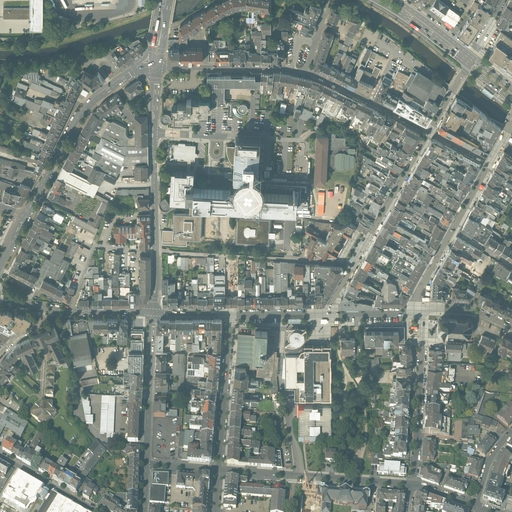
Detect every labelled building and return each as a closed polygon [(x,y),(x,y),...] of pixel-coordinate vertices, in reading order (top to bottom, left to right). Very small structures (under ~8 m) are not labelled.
[(42,0),(29,0),(30,9),(3,8),(3,19),(29,19),(29,20),(30,20),(30,29),(42,29),(42,0)] [(223,0),(222,1),(222,2),(221,3),(220,2),(218,3),(217,3),(213,6),(219,15),(219,16),(226,12),(226,13),(234,9),(235,8),(238,8),(239,8),(246,7),(246,0),(223,0)] [(270,0),(246,0),(246,7),(255,9),(257,9),(266,11),(270,11),(270,0)] [(443,3),(439,0),(435,0),(430,8),(441,17),(448,7),(443,3)] [(490,2),(486,0),(481,0),(481,2),(483,3),(482,5),(490,10),(492,11),(494,7),(495,5),(490,2)] [(482,5),(474,2),(469,8),(474,11),(469,18),(479,25),(490,10),(482,5)] [(318,8),(309,5),(308,9),(305,8),(303,14),(315,17),(318,8)] [(511,8),(506,5),(501,13),(509,18),(511,14),(511,8)] [(191,19),(186,21),(187,21),(183,24),(181,25),(182,28),(180,29),(179,27),(179,40),(187,36),(198,29),(198,28),(205,24),(205,23),(210,20),(211,20),(219,15),(213,6),(207,9),(207,10),(206,11),(205,10),(192,18),(193,19),(191,19)] [(255,9),(246,7),(246,29),(251,29),(252,23),(255,23),(255,31),(259,31),(259,27),(257,27),(257,20),(255,18),(255,11),(255,9)] [(460,15),(448,7),(441,17),(453,25),(460,15)] [(264,20),(259,20),(257,18),(257,11),(257,9),(255,9),(255,11),(255,18),(257,20),(257,27),(259,27),(259,31),(261,31),(261,24),(264,24),(264,20)] [(266,11),(257,9),(257,11),(257,18),(259,20),(264,20),(264,24),(266,24),(266,11)] [(298,12),(293,10),(290,18),(294,19),(296,20),(297,17),(298,12)] [(348,16),(332,10),(327,20),(337,23),(339,17),(345,19),(345,20),(346,21),(348,16)] [(303,14),(298,12),(297,17),(306,19),(305,23),(313,26),(315,17),(303,14)] [(509,18),(501,13),(501,14),(502,14),(497,22),(496,22),(496,23),(499,24),(503,27),(508,29),(509,26),(511,21),(511,20),(509,18)] [(361,21),(348,16),(346,21),(352,23),(346,36),(347,36),(343,44),(339,42),(338,50),(346,52),(361,21)] [(479,25),(469,18),(459,33),(469,40),(479,25)] [(296,20),(294,19),(292,24),(300,27),(300,30),(311,33),(313,26),(305,23),(296,20)] [(270,52),(265,52),(265,33),(270,33),(270,30),(270,25),(270,24),(269,24),(266,24),(264,24),(261,24),(261,31),(261,64),(270,64),(270,52)] [(255,31),(252,31),(252,37),(255,37),(255,44),(257,44),(257,51),(256,51),(256,53),(251,53),(251,63),(261,64),(261,31),(259,31),(255,31)] [(330,33),(324,31),(319,44),(328,47),(329,44),(330,44),(332,38),(331,37),(332,34),(330,33)] [(511,50),(511,39),(504,34),(500,32),(495,42),(497,43),(489,54),(502,64),(511,50)] [(139,39),(127,44),(130,48),(132,48),(132,49),(129,51),(135,58),(142,53),(143,51),(141,42),(139,39)] [(179,40),(168,40),(168,61),(179,62),(179,50),(179,46),(179,40)] [(219,40),(209,40),(209,52),(214,52),(214,50),(219,50),(219,40)] [(245,43),(240,43),(240,46),(237,46),(237,48),(237,63),(245,63),(245,43)] [(274,43),(273,44),(272,44),(271,43),(270,44),(270,52),(270,64),(276,64),(281,64),(281,61),(283,61),(283,57),(283,53),(284,53),(284,49),(284,46),(282,46),(282,45),(279,45),(279,44),(274,44),(274,43)] [(327,50),(328,47),(319,44),(313,62),(317,63),(316,65),(315,65),(313,69),(319,72),(326,75),(330,67),(327,66),(327,65),(323,63),(327,50)] [(234,46),(229,46),(229,52),(229,63),(237,63),(237,48),(234,48),(234,46)] [(186,48),(183,48),(183,50),(179,50),(179,62),(202,63),(202,49),(186,48)] [(364,48),(358,61),(361,63),(367,49),(364,48)] [(135,58),(129,51),(127,53),(126,51),(127,51),(125,49),(123,50),(131,62),(133,60),(132,60),(135,59),(135,58)] [(361,63),(354,76),(351,75),(351,76),(349,78),(346,85),(353,88),(362,69),(368,57),(371,51),(367,49),(361,63)] [(131,62),(123,50),(120,52),(122,54),(123,55),(121,57),(127,64),(129,63),(131,62)] [(229,52),(219,52),(219,50),(214,50),(214,52),(214,55),(215,56),(215,63),(229,63),(229,52)] [(511,50),(502,64),(511,71),(511,50)] [(377,54),(371,51),(368,57),(374,60),(377,54)] [(340,71),(337,70),(333,78),(339,81),(349,62),(351,57),(345,54),(340,65),(342,66),(341,69),(341,70),(340,71)] [(121,57),(118,59),(115,55),(113,56),(122,68),(125,65),(127,64),(121,57)] [(330,67),(326,75),(333,78),(337,70),(337,69),(334,68),(340,57),(336,55),(330,67)] [(349,62),(339,81),(346,85),(349,78),(351,76),(346,73),(347,72),(348,73),(349,73),(353,64),(349,62)] [(400,65),(394,62),(390,71),(394,73),(396,74),(398,71),(400,65)] [(371,73),(362,69),(353,88),(368,95),(381,69),(375,67),(371,73)] [(55,68),(48,69),(48,72),(48,78),(58,76),(55,68)] [(441,86),(413,69),(409,76),(401,89),(410,94),(416,98),(418,95),(425,99),(426,100),(425,103),(435,109),(438,104),(436,103),(443,92),(443,91),(443,90),(442,89),(440,87),(441,86)] [(87,73),(83,70),(77,79),(84,83),(88,86),(94,77),(87,73)] [(38,71),(25,73),(23,78),(40,85),(42,80),(39,79),(38,71)] [(393,81),(383,102),(393,107),(399,96),(397,95),(401,89),(409,76),(398,71),(396,74),(392,81),(393,81)] [(97,72),(96,74),(88,86),(88,87),(91,89),(93,89),(104,81),(98,74),(97,72)] [(242,75),(231,75),(231,77),(222,76),(218,76),(218,73),(207,73),(207,85),(208,86),(208,91),(206,91),(206,99),(207,99),(209,101),(207,102),(207,106),(209,106),(209,108),(217,108),(217,105),(226,105),(226,103),(226,102),(225,101),(224,101),(224,86),(242,86),(242,88),(254,90),(257,90),(260,90),(261,74),(251,74),(251,75),(251,77),(242,77),(242,75)] [(280,74),(273,74),(272,83),(275,83),(273,92),(273,95),(272,94),(272,100),(276,100),(276,98),(280,74)] [(280,74),(276,98),(282,99),(282,98),(283,94),(280,94),(282,84),(285,84),(287,75),(280,74)] [(77,79),(76,78),(73,75),(68,83),(73,85),(80,89),(84,83),(77,79)] [(292,76),(287,75),(285,84),(283,94),(282,98),(287,99),(288,93),(292,76)] [(298,77),(292,76),(288,93),(292,94),(294,86),(296,86),(298,77)] [(305,79),(298,77),(296,86),(299,87),(296,95),(297,95),(296,99),(297,100),(295,105),(296,105),(305,79)] [(382,81),(373,98),(383,102),(393,81),(392,81),(391,80),(384,77),(382,81)] [(296,105),(295,109),(298,110),(303,97),(304,97),(305,97),(307,89),(310,81),(305,79),(296,105)] [(138,80),(124,89),(130,97),(142,89),(140,84),(141,84),(141,83),(141,82),(141,81),(140,80),(139,80),(138,80)] [(316,82),(310,81),(307,89),(305,97),(306,98),(304,106),(306,107),(316,82)] [(40,85),(32,82),(30,87),(50,96),(50,94),(56,97),(58,93),(46,88),(43,87),(40,85)] [(316,82),(306,107),(310,108),(314,96),(319,83),(316,82)] [(48,84),(47,83),(46,88),(58,93),(64,95),(64,94),(61,90),(61,89),(48,84)] [(324,85),(319,83),(314,96),(318,97),(320,92),(324,85)] [(72,86),(68,94),(66,97),(68,98),(74,100),(80,89),(73,85),(72,86)] [(324,85),(320,92),(315,104),(319,106),(324,94),(329,96),(332,89),(324,85)] [(338,92),(332,89),(329,96),(328,97),(331,98),(326,109),(328,110),(331,105),(332,105),(338,92)] [(401,89),(397,95),(399,96),(406,100),(410,94),(401,89)] [(345,95),(338,92),(332,105),(331,105),(328,110),(332,112),(338,102),(341,103),(345,95)] [(117,94),(107,101),(106,100),(99,105),(100,106),(98,107),(96,111),(93,112),(105,119),(107,116),(117,108),(118,110),(124,106),(122,104),(124,103),(120,98),(121,98),(117,94)] [(296,95),(294,94),(289,114),(293,116),(295,109),(296,105),(295,105),(297,100),(296,99),(297,95),(296,95)] [(416,98),(410,94),(406,100),(431,115),(434,110),(435,109),(425,103),(416,98)] [(341,103),(336,113),(343,117),(352,99),(345,95),(341,103)] [(406,100),(399,96),(393,107),(400,110),(399,111),(423,123),(425,119),(428,121),(431,115),(406,100)] [(65,100),(63,99),(63,101),(62,100),(60,103),(56,101),(54,104),(43,100),(41,105),(48,108),(55,110),(57,106),(64,109),(69,111),(74,100),(68,98),(68,99),(66,98),(65,100)] [(462,101),(459,100),(456,98),(451,106),(460,112),(465,104),(462,102),(462,101)] [(186,104),(177,104),(177,106),(173,106),(173,110),(174,110),(174,120),(182,120),(182,118),(187,118),(191,118),(191,115),(199,116),(199,113),(207,113),(207,106),(207,102),(209,101),(207,99),(206,99),(199,99),(199,100),(191,100),(191,99),(187,99),(186,104)] [(343,117),(341,121),(346,124),(351,115),(357,102),(352,99),(343,117)] [(357,102),(351,115),(353,116),(355,117),(362,104),(357,102)] [(353,121),(351,125),(355,127),(358,120),(366,106),(362,104),(355,117),(353,121)] [(471,108),(465,104),(460,112),(475,121),(480,111),(473,106),(471,108)] [(236,112),(235,109),(235,105),(226,105),(217,105),(217,108),(226,108),(232,108),(233,112),(235,116),(238,118),(242,119),(242,120),(242,123),(242,124),(242,125),(242,136),(241,136),(245,136),(245,125),(246,125),(246,124),(246,123),(245,123),(245,116),(242,116),(239,115),(237,114),(236,112)] [(246,106),(244,105),(243,105),(241,105),(239,106),(238,108),(238,109),(238,111),(239,112),(241,113),(243,114),(244,113),(246,112),(247,111),(247,109),(247,108),(246,106)] [(64,109),(57,106),(55,110),(56,113),(54,116),(55,116),(54,119),(63,122),(69,111),(64,109)] [(366,106),(358,120),(362,122),(369,108),(366,106)] [(460,112),(451,106),(443,120),(463,131),(467,134),(470,129),(475,121),(460,112)] [(362,122),(360,127),(363,128),(373,110),(369,108),(362,122)] [(373,110),(363,128),(369,131),(379,113),(373,110)] [(501,128),(480,111),(475,121),(470,129),(475,132),(478,134),(477,135),(477,136),(476,138),(481,141),(482,141),(483,141),(484,139),(492,144),(501,128)] [(147,116),(134,117),(134,121),(134,133),(134,135),(133,136),(132,137),(130,138),(129,137),(127,137),(126,135),(126,134),(126,128),(113,121),(110,122),(105,119),(93,112),(80,132),(89,137),(92,132),(98,135),(102,137),(120,146),(127,146),(129,145),(148,145),(147,121),(147,116)] [(321,113),(316,123),(320,125),(325,115),(321,113)] [(369,131),(368,132),(372,134),(372,132),(375,134),(378,128),(385,115),(379,113),(369,131)] [(171,119),(170,117),(170,116),(169,116),(169,115),(168,115),(167,114),(166,114),(164,114),(162,115),(161,117),(161,119),(161,121),(162,123),(164,124),(166,124),(168,124),(169,123),(170,121),(171,119)] [(385,115),(378,128),(381,129),(379,132),(382,134),(384,130),(385,131),(391,119),(385,115)] [(54,119),(47,135),(48,135),(47,135),(56,138),(63,122),(54,119)] [(420,133),(394,120),(382,141),(384,143),(386,139),(387,138),(392,130),(394,127),(396,129),(404,133),(403,136),(416,142),(420,135),(420,133)] [(463,131),(443,120),(440,124),(454,132),(461,135),(463,131)] [(454,132),(440,124),(437,130),(451,137),(454,132)] [(47,135),(35,130),(33,134),(38,136),(38,135),(45,138),(47,138),(45,141),(46,141),(53,144),(56,138),(47,135),(48,135),(47,135)] [(395,131),(392,130),(387,138),(399,145),(401,147),(403,144),(403,143),(403,141),(404,141),(405,140),(400,137),(401,135),(395,131)] [(89,137),(80,132),(75,142),(84,146),(89,137)] [(98,135),(92,132),(89,137),(95,140),(98,135)] [(461,135),(454,132),(451,137),(461,142),(463,137),(461,135)] [(345,138),(335,137),(335,133),(328,133),(328,136),(316,136),(314,183),(325,184),(326,164),(330,165),(334,168),(335,168),(337,167),(343,168),(344,167),(348,167),(349,166),(353,166),(354,165),(355,160),(356,160),(357,159),(357,156),(356,155),(357,148),(355,146),(345,145),(345,138)] [(467,134),(465,138),(473,142),(488,151),(490,147),(483,142),(481,141),(476,138),(467,134)] [(403,136),(401,135),(400,137),(405,140),(404,141),(403,141),(403,143),(403,144),(401,147),(410,152),(416,142),(403,136)] [(241,136),(236,136),(236,137),(235,142),(235,146),(234,146),(235,146),(226,145),(226,148),(226,150),(226,153),(226,155),(227,157),(228,159),(229,162),(232,165),(233,164),(234,165),(234,173),(233,173),(232,173),(231,173),(230,174),(230,175),(231,176),(232,176),(233,176),(233,178),(234,178),(233,186),(229,185),(229,190),(193,188),(192,188),(193,187),(194,170),(190,170),(187,169),(187,172),(171,171),(170,202),(186,203),(186,195),(193,196),(193,203),(244,206),(244,218),(237,218),(236,242),(268,244),(269,219),(253,218),(253,217),(254,216),(254,211),(253,209),(247,209),(247,206),(288,208),(295,209),(296,205),(297,182),(258,180),(260,142),(260,138),(260,137),(245,136),(241,136)] [(120,146),(102,137),(95,150),(94,151),(121,165),(127,150),(127,146),(120,146)] [(465,138),(463,137),(461,142),(470,147),(473,142),(465,138)] [(436,140),(434,139),(432,138),(431,139),(428,143),(429,144),(429,145),(440,151),(443,145),(442,144),(442,143),(437,140),(436,140)] [(42,143),(31,139),(30,142),(33,143),(51,150),(53,144),(46,141),(44,144),(43,144),(42,143)] [(84,146),(75,142),(73,147),(92,156),(94,151),(92,150),(90,149),(89,152),(84,149),(84,150),(82,149),(84,146)] [(488,151),(473,142),(470,147),(486,155),(488,151)] [(51,150),(33,143),(31,148),(39,150),(40,148),(42,149),(41,152),(48,155),(51,150)] [(174,144),(169,143),(169,157),(170,159),(187,160),(187,169),(190,170),(190,160),(194,161),(195,157),(196,156),(197,155),(197,153),(195,152),(195,146),(185,145),(185,143),(178,143),(178,144),(174,144)] [(390,146),(384,143),(382,147),(389,151),(405,160),(408,156),(390,146)] [(401,147),(399,145),(398,148),(396,147),(397,146),(391,143),(390,146),(408,156),(410,152),(401,147)] [(148,145),(129,145),(122,165),(135,165),(148,164),(148,145)] [(440,151),(429,145),(425,151),(433,156),(436,152),(438,153),(437,154),(441,156),(443,157),(444,155),(442,154),(443,152),(440,151)] [(449,148),(443,145),(440,151),(443,152),(446,154),(449,148)] [(382,147),(379,146),(376,150),(386,156),(387,154),(389,151),(382,147)] [(73,147),(68,156),(76,161),(80,154),(86,157),(84,160),(89,162),(92,156),(73,147)] [(456,152),(449,148),(446,154),(453,158),(456,152)] [(376,150),(373,149),(371,153),(381,159),(383,156),(393,162),(394,160),(386,156),(376,150)] [(22,154),(13,151),(12,156),(21,159),(21,161),(26,163),(27,160),(24,159),(25,155),(22,154)] [(121,165),(94,151),(92,156),(119,170),(121,165)] [(405,160),(389,151),(387,154),(395,159),(394,160),(402,165),(405,160)] [(433,156),(425,151),(422,157),(437,165),(446,170),(449,165),(433,156)] [(41,152),(40,152),(39,155),(32,153),(31,156),(46,161),(48,155),(41,152)] [(463,156),(456,152),(453,158),(459,162),(463,156)] [(511,157),(505,153),(502,153),(501,156),(511,161),(511,162),(511,157)] [(31,156),(25,155),(24,159),(27,160),(38,163),(34,172),(40,174),(46,161),(31,156)] [(76,161),(68,156),(63,166),(88,179),(90,175),(84,172),(77,168),(74,166),(76,161)] [(119,170),(92,156),(89,162),(84,160),(84,161),(85,162),(115,177),(119,170)] [(393,162),(383,156),(381,159),(387,162),(393,166),(400,170),(402,165),(394,160),(393,162)] [(480,165),(463,156),(459,162),(460,162),(477,171),(480,165)] [(511,161),(501,156),(499,160),(508,166),(511,168),(511,164),(511,165),(509,164),(511,161)] [(437,165),(422,157),(418,163),(426,167),(427,166),(432,169),(433,167),(435,168),(437,165)] [(25,166),(0,159),(0,163),(11,167),(20,169),(24,170),(25,166)] [(508,166),(499,160),(496,164),(511,173),(511,170),(507,168),(508,166)] [(115,177),(85,162),(84,165),(87,166),(84,172),(90,175),(88,179),(99,185),(103,176),(115,182),(117,178),(115,177)] [(393,166),(387,162),(384,167),(390,171),(393,166)] [(477,171),(460,162),(459,165),(467,169),(466,172),(474,176),(477,171)] [(148,164),(135,165),(136,178),(148,178),(148,164)] [(466,172),(450,164),(449,165),(446,170),(451,173),(470,183),(474,176),(466,172)] [(511,176),(511,173),(496,164),(494,169),(511,179),(511,176)] [(88,179),(63,166),(57,178),(71,185),(79,189),(93,196),(99,185),(88,179)] [(389,172),(379,166),(377,169),(375,168),(380,171),(387,175),(389,172)] [(400,170),(393,166),(390,171),(397,175),(400,170)] [(424,171),(416,166),(413,172),(420,177),(424,171)] [(20,169),(11,167),(9,176),(13,177),(15,172),(18,173),(20,169)] [(511,179),(494,169),(491,173),(511,184),(511,182),(511,179)] [(378,173),(373,171),(372,173),(377,176),(378,174),(385,178),(384,180),(392,184),(394,179),(387,175),(380,171),(378,173)] [(390,171),(389,172),(387,175),(394,179),(397,175),(390,171)] [(420,177),(413,172),(410,177),(419,182),(420,180),(422,181),(422,182),(429,186),(430,184),(429,184),(430,182),(420,177)] [(470,183),(451,173),(449,176),(448,175),(447,177),(455,181),(456,179),(459,181),(457,184),(458,185),(467,190),(470,183)] [(511,184),(491,173),(489,177),(499,183),(500,182),(501,182),(501,183),(509,188),(511,184)] [(381,184),(380,186),(379,186),(379,185),(377,184),(377,183),(367,177),(365,181),(368,182),(387,192),(389,188),(381,184)] [(384,180),(380,177),(378,180),(380,181),(382,181),(383,181),(381,184),(389,188),(392,184),(384,180)] [(419,182),(410,177),(407,182),(422,191),(424,188),(421,186),(420,186),(420,187),(417,185),(419,182)] [(499,183),(489,177),(487,182),(501,190),(503,188),(498,185),(499,183)] [(71,185),(57,178),(51,190),(60,194),(64,184),(66,187),(69,189),(71,185)] [(13,184),(1,180),(1,182),(0,181),(0,188),(5,189),(10,191),(13,184)] [(309,182),(297,182),(296,205),(308,206),(308,204),(309,182)] [(358,184),(356,182),(354,188),(364,193),(365,191),(357,187),(359,184),(358,184)] [(387,192),(368,182),(365,188),(366,188),(384,198),(387,192)] [(422,191),(407,182),(405,185),(404,186),(404,187),(404,188),(403,188),(403,189),(401,193),(409,197),(414,200),(416,197),(423,202),(428,194),(422,191)] [(501,190),(487,182),(485,186),(498,194),(504,198),(507,194),(501,190)] [(467,190),(458,185),(456,189),(453,187),(454,187),(447,183),(446,186),(455,191),(463,195),(467,190)] [(20,186),(14,185),(14,184),(13,184),(10,191),(26,195),(30,188),(21,184),(20,186)] [(79,189),(71,185),(69,189),(65,197),(71,200),(73,201),(79,189)] [(463,195),(455,191),(454,192),(442,186),(441,187),(440,187),(440,188),(453,195),(461,200),(463,195)] [(498,194),(485,186),(482,190),(499,202),(500,199),(496,196),(497,195),(498,196),(498,194)] [(428,187),(427,189),(424,188),(422,191),(428,194),(432,196),(434,191),(428,187)] [(511,190),(508,189),(506,187),(505,189),(503,188),(501,190),(507,194),(510,196),(511,192),(511,190)] [(364,193),(354,188),(353,193),(371,203),(371,201),(365,198),(367,195),(364,193)] [(384,198),(366,188),(365,191),(364,193),(367,195),(381,203),(384,198)] [(10,191),(5,189),(2,200),(17,203),(20,205),(20,204),(21,205),(21,204),(26,195),(10,191)] [(60,194),(51,190),(48,196),(68,207),(71,200),(65,197),(60,194)] [(461,200),(453,195),(451,198),(444,194),(444,193),(441,191),(440,192),(437,190),(437,192),(438,192),(437,193),(443,196),(458,205),(461,200)] [(499,202),(482,190),(478,197),(495,209),(498,211),(502,214),(506,207),(504,205),(499,202)] [(371,203),(353,193),(352,198),(368,207),(371,203)] [(409,197),(401,193),(397,199),(411,206),(413,203),(409,201),(409,202),(407,201),(409,197)] [(423,202),(422,204),(426,206),(432,196),(428,194),(423,202)] [(189,215),(175,214),(174,214),(173,231),(162,230),(162,245),(187,247),(187,240),(200,241),(201,216),(192,215),(193,203),(193,196),(186,195),(186,203),(190,203),(189,215)] [(381,203),(367,195),(365,198),(371,201),(371,203),(379,207),(381,203)] [(458,205),(443,196),(442,198),(441,197),(440,199),(448,203),(447,206),(455,210),(458,205)] [(495,209),(478,197),(475,204),(482,208),(484,205),(494,212),(495,209)] [(143,198),(137,198),(137,203),(138,203),(138,208),(149,208),(149,198),(143,198)] [(165,198),(164,198),(162,199),(161,200),(160,202),(159,204),(159,206),(160,207),(161,209),(163,210),(164,211),(166,210),(167,210),(168,210),(168,209),(169,208),(169,207),(169,205),(168,203),(168,202),(167,200),(166,199),(165,198)] [(368,207),(352,198),(351,205),(365,213),(368,207)] [(411,206),(397,199),(395,204),(402,208),(404,205),(406,207),(410,209),(410,208),(411,209),(412,207),(411,206)] [(59,208),(45,201),(44,204),(54,209),(55,208),(56,208),(55,209),(58,210),(59,208)] [(102,201),(96,213),(97,214),(102,216),(107,204),(102,201)] [(371,203),(368,207),(376,212),(379,207),(371,203)] [(314,205),(308,204),(308,206),(296,205),(295,209),(299,209),(299,216),(314,216),(314,205)] [(402,208),(395,204),(391,211),(400,216),(402,211),(403,212),(404,213),(410,217),(412,213),(402,208)] [(482,208),(475,204),(473,208),(492,220),(494,216),(487,212),(482,208)] [(51,209),(43,205),(40,211),(53,217),(56,219),(61,221),(64,216),(54,212),(53,214),(50,212),(51,209)] [(351,205),(349,214),(369,224),(373,217),(365,213),(351,205)] [(447,205),(442,214),(451,219),(455,210),(447,206),(447,205)] [(435,210),(429,206),(427,210),(433,213),(441,217),(439,219),(448,224),(451,219),(442,214),(440,212),(435,210)] [(376,212),(368,207),(365,213),(373,217),(376,212)] [(492,220),(473,208),(469,215),(488,227),(493,220),(492,220)] [(53,217),(40,211),(37,216),(46,220),(47,217),(49,217),(49,219),(52,220),(53,217)] [(400,216),(391,211),(384,223),(393,228),(394,226),(402,231),(404,227),(397,223),(400,216)] [(97,214),(92,225),(96,227),(102,216),(97,214)] [(147,215),(139,215),(137,215),(137,218),(138,224),(136,224),(136,226),(114,227),(114,242),(126,241),(126,237),(140,237),(140,240),(150,240),(150,235),(150,233),(149,218),(150,218),(150,214),(147,215)] [(369,224),(349,214),(348,221),(356,225),(365,230),(369,224)] [(488,227),(469,215),(461,229),(484,243),(491,232),(492,230),(488,227)] [(46,220),(37,216),(34,221),(47,228),(52,230),(53,226),(45,222),(46,220)] [(92,225),(75,216),(72,223),(96,235),(98,228),(96,227),(92,225)] [(416,225),(424,229),(430,233),(435,223),(429,219),(424,217),(422,219),(420,218),(416,225)] [(448,224),(439,219),(438,221),(429,217),(429,218),(430,218),(429,219),(435,223),(436,224),(445,229),(448,224)] [(47,228),(34,221),(31,227),(51,237),(53,232),(47,229),(47,228)] [(349,235),(353,228),(355,227),(356,225),(348,221),(341,224),(317,222),(313,228),(308,226),(307,228),(306,228),(306,229),(305,231),(307,232),(307,233),(308,233),(310,234),(309,237),(305,245),(310,247),(307,253),(312,256),(315,251),(317,252),(316,253),(317,255),(320,255),(320,254),(328,258),(333,258),(334,257),(335,258),(337,257),(338,254),(349,235)] [(393,228),(384,223),(379,231),(388,236),(390,231),(391,231),(392,232),(402,238),(399,242),(404,246),(407,241),(409,238),(408,237),(393,228)] [(436,224),(431,233),(440,238),(445,229),(436,224)] [(51,237),(31,227),(29,232),(37,236),(39,233),(40,234),(40,235),(49,239),(51,237)] [(430,233),(424,229),(422,232),(429,236),(430,235),(431,236),(428,242),(436,246),(440,238),(431,233),(430,233)] [(500,235),(492,230),(491,232),(497,236),(496,238),(497,238),(500,235)] [(388,236),(379,231),(376,236),(388,243),(390,244),(391,241),(388,239),(387,239),(386,239),(388,236)] [(37,236),(29,232),(26,238),(34,242),(36,238),(38,239),(37,240),(43,243),(41,245),(50,250),(53,244),(37,236)] [(428,242),(425,240),(425,242),(416,237),(417,235),(411,232),(408,237),(409,238),(433,251),(436,246),(428,242)] [(491,232),(484,243),(493,249),(499,240),(499,239),(497,238),(496,238),(497,236),(491,232)] [(388,243),(376,236),(373,241),(381,245),(383,242),(384,243),(385,244),(387,245),(388,243)] [(474,247),(457,237),(453,243),(461,247),(471,253),(474,247)] [(34,242),(26,238),(24,242),(38,249),(39,247),(40,246),(36,244),(35,245),(33,244),(34,242)] [(433,251),(409,238),(407,241),(423,249),(423,248),(424,248),(422,251),(413,247),(412,250),(418,253),(428,259),(433,251)] [(150,240),(140,240),(140,243),(138,243),(138,245),(139,245),(139,249),(150,248),(150,240)] [(499,240),(493,249),(498,253),(504,244),(502,242),(499,240)] [(66,251),(56,246),(54,251),(52,256),(50,259),(52,261),(53,258),(67,266),(78,244),(72,241),(66,251)] [(373,241),(368,250),(385,260),(386,257),(380,253),(379,254),(378,253),(382,246),(381,245),(373,241)] [(38,249),(24,242),(22,245),(30,250),(31,248),(33,249),(37,251),(38,249)] [(461,247),(453,243),(451,248),(462,254),(463,251),(459,250),(461,247)] [(504,244),(498,253),(505,257),(511,248),(506,245),(504,244)] [(30,250),(22,245),(18,252),(31,258),(31,259),(36,261),(38,257),(37,257),(32,254),(32,255),(28,253),(29,251),(30,250)] [(396,247),(395,247),(392,251),(393,252),(388,262),(393,265),(395,262),(398,256),(401,251),(401,250),(396,247)] [(482,252),(474,247),(471,253),(470,254),(472,255),(478,258),(479,258),(482,252)] [(462,254),(451,248),(448,252),(457,258),(458,256),(459,256),(460,256),(461,255),(462,256),(461,257),(465,259),(465,260),(471,264),(473,260),(470,258),(468,257),(463,254),(462,254)] [(385,260),(368,250),(365,256),(374,261),(375,258),(380,261),(379,261),(384,264),(385,263),(387,263),(388,262),(385,260)] [(18,252),(16,257),(20,259),(22,260),(24,261),(25,259),(30,261),(31,259),(31,258),(18,252)] [(428,259),(418,253),(416,256),(408,252),(407,254),(408,254),(426,264),(428,259)] [(457,258),(448,252),(445,257),(455,262),(457,258)] [(487,256),(482,252),(479,258),(484,261),(487,256)] [(426,264),(408,254),(406,258),(414,262),(416,263),(415,266),(422,270),(426,264)] [(374,261),(365,256),(361,263),(369,268),(374,261)] [(422,270),(415,266),(413,269),(403,264),(405,260),(398,256),(395,262),(419,275),(422,270)] [(20,259),(16,257),(8,271),(16,275),(19,269),(16,268),(20,259)] [(50,259),(46,257),(37,274),(33,284),(39,287),(43,279),(57,286),(60,281),(67,266),(53,258),(52,261),(50,259)] [(147,257),(145,257),(140,257),(140,259),(139,259),(139,263),(140,263),(140,267),(151,267),(150,261),(150,257),(147,257)] [(455,262),(445,257),(442,264),(455,271),(459,273),(463,267),(459,265),(458,267),(455,265),(453,267),(452,267),(455,262)] [(206,258),(198,258),(198,268),(201,268),(201,264),(206,264),(206,258)] [(19,269),(16,275),(21,278),(25,270),(23,269),(26,262),(24,261),(22,263),(19,269)] [(419,275),(395,262),(393,265),(392,266),(401,271),(417,280),(419,275)] [(510,270),(497,262),(495,264),(491,271),(497,275),(498,274),(505,278),(506,277),(510,270)] [(302,264),(294,263),(294,271),(294,277),(303,276),(302,264)] [(369,268),(361,263),(358,269),(367,274),(370,275),(371,273),(378,278),(379,276),(378,275),(379,274),(369,268)] [(463,267),(459,273),(462,275),(472,280),(476,273),(473,271),(474,269),(465,263),(463,267)] [(450,268),(442,264),(439,269),(448,273),(450,268)] [(27,271),(25,270),(21,278),(26,280),(30,272),(33,267),(30,266),(27,271)] [(88,267),(84,277),(92,277),(92,278),(92,284),(94,284),(98,284),(98,278),(98,266),(93,266),(88,267)] [(342,267),(324,266),(324,270),(330,270),(329,272),(338,278),(343,269),(342,267)] [(390,270),(383,266),(379,274),(386,278),(388,274),(390,270)] [(401,271),(392,266),(390,270),(399,276),(399,275),(401,271)] [(140,267),(140,269),(139,269),(139,273),(140,273),(140,277),(139,277),(139,281),(140,281),(140,283),(150,282),(151,282),(151,267),(140,267)] [(367,274),(358,269),(355,275),(363,279),(365,277),(367,274)] [(448,273),(439,269),(436,274),(445,278),(445,277),(448,279),(448,278),(455,281),(457,278),(453,276),(448,273)] [(406,279),(406,281),(398,277),(397,279),(413,287),(417,280),(401,271),(399,275),(406,279)] [(33,273),(30,272),(26,280),(33,284),(37,274),(35,273),(35,274),(33,273)] [(338,278),(329,272),(324,272),(315,272),(315,278),(317,278),(317,276),(324,276),(327,277),(326,280),(327,281),(334,285),(338,278)] [(129,273),(119,273),(118,285),(118,306),(129,306),(129,289),(129,273)] [(476,273),(472,280),(482,286),(484,281),(478,278),(480,275),(476,273)] [(355,275),(354,274),(350,281),(358,286),(363,288),(365,286),(361,284),(362,283),(364,284),(370,287),(372,284),(355,275)] [(397,279),(388,274),(386,278),(395,283),(411,291),(413,287),(397,279)] [(445,278),(436,274),(433,280),(441,284),(442,283),(443,281),(445,281),(444,282),(452,286),(453,283),(445,278)] [(225,275),(213,275),(213,276),(213,283),(213,287),(214,306),(216,306),(218,304),(221,304),(222,306),(225,306),(225,287),(225,275)] [(303,276),(294,277),(294,286),(294,287),(295,305),(303,305),(303,276)] [(377,282),(367,276),(366,277),(365,277),(363,279),(372,284),(375,286),(377,282)] [(63,289),(59,297),(63,299),(66,291),(68,286),(71,280),(68,278),(63,289)] [(111,278),(103,278),(103,288),(108,288),(111,288),(111,285),(111,278)] [(202,278),(198,278),(198,280),(198,306),(202,305),(207,306),(207,297),(207,284),(202,284),(202,278)] [(395,283),(386,278),(378,292),(382,294),(382,298),(381,299),(381,304),(396,304),(398,296),(395,294),(395,293),(397,292),(395,283)] [(57,286),(43,279),(39,287),(53,294),(57,286)] [(441,284),(433,280),(432,297),(433,298),(449,299),(449,289),(443,285),(441,284)] [(57,286),(53,294),(59,297),(63,289),(60,288),(63,282),(60,281),(57,286)] [(334,285),(327,281),(324,286),(326,287),(325,290),(323,293),(328,295),(334,285)] [(358,286),(350,281),(347,287),(355,292),(364,295),(365,292),(357,289),(358,286)] [(150,282),(140,283),(140,292),(135,292),(135,306),(140,306),(141,306),(142,307),(145,305),(144,304),(147,302),(147,300),(148,297),(148,295),(149,295),(150,292),(150,290),(150,286),(150,282)] [(411,291),(395,283),(397,292),(395,293),(395,294),(398,296),(401,290),(409,294),(411,291)] [(177,295),(172,295),(172,294),(171,294),(171,293),(174,293),(173,284),(168,284),(168,306),(177,306),(177,295)] [(323,293),(319,292),(319,290),(319,284),(315,284),(315,286),(315,305),(322,305),(324,303),(328,295),(323,293)] [(68,286),(66,291),(63,299),(68,301),(70,300),(74,289),(68,286)] [(355,292),(347,287),(344,292),(344,293),(351,297),(353,297),(354,295),(364,297),(363,299),(371,301),(374,302),(375,298),(364,295),(355,292)] [(465,290),(459,291),(459,289),(452,288),(452,299),(469,300),(474,292),(468,287),(465,290)] [(109,298),(103,298),(103,299),(103,306),(111,306),(111,298),(111,288),(108,288),(108,297),(109,297),(109,298)] [(256,290),(252,290),(252,291),(248,291),(247,296),(249,296),(249,295),(252,295),(252,305),(256,305),(256,290)] [(409,294),(401,290),(398,296),(396,304),(403,304),(409,294)] [(268,291),(265,291),(265,305),(274,305),(274,295),(274,292),(274,291),(270,291),(268,291)] [(374,302),(374,304),(381,304),(381,299),(382,298),(382,294),(378,292),(377,291),(375,298),(374,302)] [(351,297),(344,293),(341,297),(341,304),(367,304),(371,304),(371,301),(363,299),(355,297),(353,297),(351,297)] [(486,296),(480,293),(477,298),(480,299),(478,303),(487,307),(491,299),(492,297),(486,295),(486,296)] [(494,295),(492,299),(491,299),(489,302),(490,303),(487,308),(495,312),(499,304),(500,303),(494,300),(494,299),(495,299),(496,296),(494,295)] [(499,304),(495,312),(502,315),(504,311),(505,310),(506,307),(499,304)] [(507,306),(507,305),(506,307),(505,310),(504,311),(502,315),(511,320),(511,318),(511,305),(508,304),(507,306)] [(9,312),(0,309),(0,319),(10,325),(11,324),(18,330),(25,326),(28,322),(31,318),(24,314),(15,313),(14,314),(9,312)] [(448,319),(448,318),(449,318),(448,317),(448,318),(447,318),(448,317),(445,317),(444,318),(444,317),(443,318),(444,318),(442,318),(441,319),(441,320),(442,321),(443,321),(443,323),(440,322),(439,322),(439,323),(439,328),(438,329),(439,329),(440,329),(443,329),(443,330),(441,330),(440,331),(440,332),(441,333),(442,333),(442,334),(442,335),(443,334),(446,334),(447,335),(448,334),(447,334),(451,334),(451,335),(452,335),(452,334),(455,334),(455,335),(456,335),(456,334),(459,334),(459,335),(460,335),(464,335),(465,336),(465,337),(466,337),(468,337),(468,338),(469,337),(470,335),(471,336),(471,335),(470,335),(470,333),(471,333),(471,332),(472,332),(473,331),(474,330),(473,330),(473,328),(474,328),(473,328),(473,326),(474,326),(474,325),(473,326),(472,324),(472,323),(471,323),(471,321),(472,321),(472,320),(471,320),(470,319),(470,318),(469,319),(468,319),(467,318),(467,319),(465,320),(462,320),(462,319),(461,319),(461,320),(457,319),(456,319),(453,319),(453,318),(452,318),(452,319),(448,319)] [(10,325),(0,319),(0,326),(2,328),(12,333),(18,330),(11,324),(10,325)] [(79,321),(71,323),(70,320),(67,321),(68,324),(64,324),(64,325),(65,328),(70,354),(72,353),(75,365),(92,362),(90,351),(89,349),(92,349),(90,337),(86,320),(86,322),(83,323),(82,320),(79,319),(79,321)] [(221,319),(212,319),(212,331),(221,331),(221,319)] [(108,320),(86,320),(90,337),(94,337),(94,333),(98,333),(98,330),(108,330),(108,320)] [(117,320),(108,320),(108,330),(108,338),(108,340),(111,340),(111,332),(110,332),(110,331),(114,331),(114,337),(117,337),(117,320)] [(126,320),(117,320),(117,337),(117,339),(120,339),(120,343),(127,343),(127,342),(128,342),(128,340),(127,340),(127,336),(128,336),(128,331),(128,326),(127,326),(127,321),(127,320),(126,320)] [(169,320),(160,320),(160,323),(157,323),(156,346),(163,346),(164,331),(169,331),(169,330),(169,320)] [(55,360),(48,363),(47,370),(54,371),(55,365),(68,366),(55,339),(59,337),(54,327),(37,335),(16,345),(7,356),(13,362),(18,356),(21,355),(24,356),(23,359),(30,373),(32,372),(38,369),(31,355),(29,354),(30,351),(37,347),(48,342),(48,345),(55,360)] [(374,327),(364,327),(365,347),(374,347),(374,343),(374,327)] [(382,343),(382,327),(374,327),(374,343),(382,343)] [(404,343),(404,327),(382,327),(382,343),(388,343),(404,343)] [(0,331),(0,339),(4,341),(12,333),(2,328),(0,331)] [(288,337),(289,341),(285,343),(285,344),(289,346),(294,346),(299,344),(303,341),(305,337),(306,337),(306,336),(305,336),(306,334),(306,332),(306,330),(305,328),(306,328),(305,328),(302,330),(299,328),(296,328),(292,328),(289,331),(288,334),(288,337)] [(221,331),(212,331),(212,342),(212,351),(220,351),(221,335),(221,331)] [(142,333),(131,333),(131,347),(128,347),(128,359),(129,359),(129,369),(131,370),(141,370),(141,352),(142,352),(142,333)] [(273,336),(238,333),(236,363),(251,364),(251,367),(257,368),(256,376),(270,377),(276,377),(277,361),(275,361),(275,356),(272,356),(273,336)] [(350,339),(349,336),(346,336),(346,339),(341,339),(341,354),(346,354),(346,356),(355,356),(354,339),(350,339)] [(494,341),(482,336),(478,344),(487,348),(486,350),(490,351),(494,341)] [(511,340),(511,342),(503,337),(500,344),(497,350),(502,352),(501,354),(505,356),(508,351),(511,353),(511,340)] [(465,343),(450,342),(450,340),(447,340),(447,342),(446,342),(445,345),(445,348),(445,350),(445,351),(460,351),(465,351),(465,343)] [(294,346),(292,346),(290,346),(289,346),(288,346),(286,345),(285,344),(284,351),(285,357),(284,356),(282,377),(285,377),(285,388),(294,388),(294,400),(299,400),(299,388),(304,388),(304,347),(303,347),(301,343),(299,344),(298,345),(296,346),(294,346)] [(388,351),(388,343),(382,343),(382,357),(392,357),(392,352),(389,352),(387,351),(388,351)] [(313,345),(313,346),(307,346),(307,347),(304,347),(304,388),(299,388),(299,400),(305,400),(312,399),(312,400),(322,400),(322,399),(330,399),(330,400),(331,400),(331,399),(330,399),(330,391),(331,391),(331,390),(330,390),(330,379),(331,379),(330,379),(330,368),(331,368),(330,368),(330,366),(331,366),(331,365),(330,365),(330,357),(331,357),(331,356),(330,356),(330,355),(331,355),(331,354),(330,354),(330,352),(329,349),(327,348),(324,346),(322,346),(322,345),(313,345)] [(330,346),(322,346),(324,346),(327,348),(329,349),(330,352),(330,354),(330,346),(331,346),(331,345),(330,345),(330,346)] [(410,347),(401,346),(401,347),(402,347),(401,352),(399,352),(400,357),(400,356),(411,356),(411,352),(410,347)] [(209,350),(208,350),(208,354),(206,354),(206,358),(205,358),(203,356),(193,356),(192,356),(192,361),(207,362),(219,363),(220,351),(212,351),(209,350)] [(441,351),(429,351),(428,362),(441,363),(441,359),(460,360),(460,351),(445,351),(445,350),(442,350),(441,351)] [(167,353),(156,353),(155,366),(165,367),(165,364),(166,364),(167,353)] [(176,353),(173,355),(172,374),(179,374),(184,375),(184,367),(185,367),(185,356),(184,353),(176,353)] [(13,362),(6,356),(1,362),(14,374),(17,371),(12,366),(14,363),(13,362)] [(411,356),(400,356),(400,357),(401,357),(401,359),(399,359),(396,359),(392,359),(392,364),(398,364),(411,364),(411,362),(412,362),(412,361),(412,359),(412,358),(412,356),(411,356)] [(374,359),(365,360),(365,365),(379,365),(378,357),(374,357),(374,359)] [(192,361),(188,361),(187,368),(207,369),(207,362),(192,361)] [(1,362),(0,363),(0,385),(8,377),(10,379),(12,377),(14,374),(1,362)] [(411,364),(398,364),(398,368),(397,368),(396,369),(396,372),(400,372),(400,373),(407,373),(407,371),(411,372),(411,368),(411,367),(411,366),(411,365),(411,364)] [(447,367),(428,366),(426,387),(450,388),(454,388),(455,367),(447,367)] [(245,368),(235,367),(234,374),(245,375),(245,368)] [(207,369),(187,368),(187,375),(193,375),(206,376),(207,369)] [(141,370),(131,370),(131,373),(124,373),(123,377),(143,378),(143,370),(141,370)] [(171,374),(155,373),(155,382),(166,382),(166,378),(171,378),(171,374)] [(245,375),(234,374),(233,383),(258,385),(261,385),(261,381),(247,380),(248,375),(245,375)] [(206,376),(193,375),(193,383),(217,385),(218,377),(206,376)] [(406,376),(396,376),(396,379),(393,379),(393,387),(395,387),(409,388),(410,381),(410,380),(409,378),(407,378),(407,379),(406,379),(406,376)] [(143,378),(123,377),(123,381),(129,382),(130,381),(131,381),(130,385),(142,386),(143,378)] [(98,378),(79,382),(81,388),(99,384),(98,378)] [(490,379),(483,379),(479,390),(485,392),(486,392),(490,379)] [(217,385),(193,383),(193,388),(186,387),(186,391),(187,391),(195,392),(217,394),(217,385)] [(130,385),(125,385),(125,396),(130,397),(142,397),(142,386),(130,385)] [(479,390),(471,413),(477,415),(485,392),(479,390)] [(243,391),(233,391),(232,398),(257,399),(258,395),(245,394),(245,395),(243,395),(244,392),(243,391)] [(217,394),(195,392),(195,396),(203,396),(204,396),(204,395),(205,395),(205,400),(216,401),(217,394)] [(278,393),(272,393),(272,400),(277,399),(277,403),(276,403),(277,413),(281,413),(279,392),(278,393)] [(88,395),(80,395),(86,423),(92,423),(93,416),(90,416),(90,407),(89,407),(89,401),(88,401),(88,395)] [(161,395),(158,395),(158,397),(154,397),(154,407),(166,407),(166,395),(161,395)] [(142,397),(130,397),(129,406),(142,406),(142,397)] [(257,399),(232,398),(231,410),(241,411),(243,411),(243,407),(246,407),(247,403),(257,404),(257,399)] [(46,401),(42,401),(42,400),(30,413),(29,414),(31,415),(32,415),(32,416),(42,426),(44,424),(44,423),(47,423),(56,412),(52,409),(53,403),(46,403),(46,401)] [(437,400),(426,400),(425,409),(440,410),(440,401),(437,400)] [(394,402),(390,402),(390,406),(394,407),(394,410),(408,411),(408,410),(409,410),(409,409),(409,408),(409,407),(408,407),(409,403),(394,402)] [(108,405),(102,404),(100,433),(107,433),(106,436),(113,437),(114,405),(108,405)] [(507,407),(500,415),(501,416),(499,418),(498,417),(497,418),(508,427),(511,422),(511,407),(509,404),(508,405),(510,406),(508,408),(507,407)] [(331,405),(298,405),(298,442),(320,442),(325,442),(331,442),(331,405)] [(142,406),(129,406),(128,441),(138,442),(139,412),(141,412),(142,406)] [(194,406),(191,406),(191,412),(198,412),(199,411),(199,409),(200,410),(201,409),(201,408),(202,408),(202,418),(203,418),(215,419),(216,408),(194,406)] [(177,411),(168,411),(168,408),(166,407),(154,407),(153,417),(177,418),(177,411)] [(440,410),(425,409),(425,418),(450,419),(450,410),(441,410),(440,410)] [(28,424),(7,410),(5,415),(0,423),(0,424),(4,427),(16,434),(21,437),(28,424)] [(241,411),(231,410),(231,417),(255,419),(255,415),(243,414),(243,415),(241,414),(241,411)] [(394,410),(392,410),(392,411),(394,411),(393,421),(405,422),(405,420),(407,420),(408,420),(410,418),(410,416),(409,415),(408,415),(408,411),(394,410)] [(471,413),(469,420),(468,440),(472,441),(472,435),(479,436),(479,431),(477,431),(478,427),(473,427),(474,421),(477,421),(482,423),(481,425),(489,427),(490,425),(495,427),(497,422),(477,415),(471,413)] [(202,418),(185,416),(185,424),(189,424),(192,424),(192,420),(203,421),(203,418),(202,418)] [(255,419),(231,417),(230,424),(240,425),(241,420),(242,420),(242,421),(249,422),(249,423),(256,424),(256,419),(255,419)] [(203,421),(192,420),(192,424),(214,426),(215,419),(203,418),(203,421)] [(450,419),(425,418),(424,433),(449,436),(450,419)] [(393,421),(387,421),(385,420),(384,424),(391,424),(391,431),(392,431),(407,432),(407,428),(408,428),(409,428),(409,427),(410,425),(409,424),(408,424),(405,424),(405,422),(393,421)] [(192,424),(189,424),(189,429),(201,430),(201,434),(214,435),(214,426),(192,424)] [(240,425),(230,424),(229,433),(255,434),(255,430),(245,430),(245,425),(240,425)] [(39,431),(34,441),(39,444),(44,434),(39,431)] [(193,433),(185,433),(184,443),(184,448),(189,448),(192,448),(192,441),(192,439),(193,433)] [(201,434),(193,433),(192,439),(199,440),(199,444),(200,444),(200,447),(198,447),(199,446),(197,444),(193,444),(193,442),(192,441),(192,448),(213,450),(214,435),(201,434)] [(255,434),(229,433),(228,443),(239,444),(239,443),(250,444),(250,438),(255,439),(255,434)] [(491,439),(487,436),(482,442),(490,448),(495,442),(496,441),(495,441),(493,439),(492,439),(491,439)] [(394,438),(392,438),(391,442),(390,442),(390,445),(406,447),(406,443),(408,442),(408,440),(407,440),(407,439),(394,438)] [(96,440),(88,449),(92,453),(100,444),(96,440)] [(17,445),(8,441),(3,450),(11,455),(17,445)] [(30,447),(22,462),(31,466),(33,463),(35,464),(40,454),(40,453),(37,451),(36,451),(36,449),(39,444),(34,441),(30,447)] [(11,455),(17,458),(21,450),(18,449),(19,448),(22,444),(19,442),(18,443),(17,445),(11,455)] [(431,442),(427,442),(424,442),(423,451),(435,452),(436,448),(435,447),(435,442),(431,442)] [(490,448),(482,442),(477,450),(480,452),(482,454),(485,456),(490,448)] [(85,470),(79,477),(81,478),(84,480),(86,478),(107,450),(100,444),(92,453),(94,455),(84,469),(85,470)] [(390,445),(385,445),(389,446),(389,448),(389,449),(388,450),(387,450),(387,451),(385,453),(384,456),(390,457),(391,456),(393,456),(402,457),(402,455),(406,456),(406,454),(407,452),(406,450),(406,447),(390,445)] [(24,452),(21,450),(17,458),(22,462),(30,447),(27,446),(24,451),(24,452)] [(140,449),(127,448),(123,448),(123,452),(126,452),(126,455),(125,454),(121,454),(121,457),(130,457),(139,458),(140,449)] [(192,448),(189,448),(188,461),(210,463),(212,461),(213,450),(192,448)] [(238,449),(228,449),(227,464),(248,466),(249,461),(241,460),(241,462),(238,462),(239,456),(241,457),(242,452),(239,452),(239,449),(238,449)] [(273,452),(262,451),(262,452),(261,460),(252,459),(249,459),(249,461),(248,466),(272,468),(273,452)] [(335,452),(326,451),(325,453),(324,453),(324,456),(325,456),(325,460),(329,461),(329,462),(335,462),(335,452)] [(435,452),(423,451),(422,459),(426,459),(426,460),(430,460),(434,460),(434,455),(435,455),(435,452)] [(279,452),(273,452),(272,468),(282,468),(279,452)] [(501,453),(499,455),(499,456),(497,459),(496,461),(495,463),(494,463),(494,464),(495,464),(494,466),(493,466),(493,467),(492,472),(491,472),(491,475),(490,475),(490,477),(503,482),(503,481),(508,468),(510,465),(511,462),(511,459),(509,457),(508,456),(503,452),(501,453)] [(130,457),(128,493),(138,493),(139,458),(130,457)] [(53,467),(48,476),(53,479),(64,460),(62,459),(61,458),(55,468),(53,467)] [(482,462),(469,458),(468,464),(471,465),(470,468),(480,471),(482,462)] [(64,460),(53,479),(58,482),(65,474),(60,471),(61,470),(62,471),(68,462),(64,460)] [(53,467),(44,461),(38,471),(48,476),(53,467)] [(10,468),(1,463),(0,464),(0,472),(6,476),(10,468)] [(400,465),(384,463),(384,464),(379,464),(378,474),(388,475),(388,474),(395,474),(394,475),(404,476),(405,466),(400,466),(400,465)] [(432,469),(421,468),(420,477),(422,480),(438,485),(441,476),(440,475),(441,473),(432,470),(432,469)] [(480,471),(470,468),(468,476),(478,478),(480,471)] [(44,488),(18,473),(3,497),(26,510),(29,504),(37,500),(38,498),(41,492),(44,488)] [(158,473),(153,473),(152,485),(150,485),(150,495),(150,502),(164,504),(166,487),(168,487),(169,474),(159,473),(158,473)] [(75,480),(65,474),(58,482),(70,489),(74,481),(75,480)] [(203,476),(193,475),(193,476),(177,474),(176,488),(185,489),(185,488),(193,489),(195,492),(194,503),(193,503),(193,510),(207,511),(208,493),(209,483),(210,477),(203,476)] [(503,482),(490,477),(483,498),(501,505),(505,493),(499,491),(503,482)] [(78,483),(74,481),(70,489),(76,492),(82,482),(84,480),(81,478),(78,483)] [(247,480),(226,478),(226,481),(225,489),(239,490),(263,492),(263,487),(241,486),(240,487),(237,487),(237,483),(245,484),(247,483),(247,480)] [(457,481),(447,478),(444,488),(453,491),(457,482),(457,481)] [(460,483),(457,482),(453,491),(463,494),(464,494),(465,494),(465,493),(465,492),(464,491),(465,490),(466,490),(467,487),(466,487),(467,484),(461,482),(460,483)] [(92,487),(89,485),(88,486),(83,496),(89,500),(92,494),(95,495),(98,491),(96,489),(96,488),(93,486),(92,487)] [(239,490),(225,489),(224,507),(228,507),(228,510),(231,510),(232,510),(232,508),(236,508),(237,494),(239,494),(239,495),(239,490)] [(354,491),(337,489),(337,491),(321,490),(321,496),(323,496),(322,504),(321,511),(330,511),(331,502),(336,503),(336,504),(340,504),(340,505),(349,505),(353,505),(353,504),(358,504),(358,508),(366,508),(367,500),(369,500),(370,493),(354,492),(354,491)] [(44,490),(43,493),(41,492),(38,498),(46,502),(49,497),(48,496),(49,493),(44,490)] [(86,511),(52,492),(49,497),(46,502),(40,511),(86,511)] [(386,493),(378,492),(377,502),(379,502),(379,507),(376,506),(375,511),(384,511),(385,508),(382,507),(383,502),(386,503),(386,493)] [(128,493),(125,493),(125,511),(117,507),(114,511),(137,511),(138,493),(128,493)] [(285,494),(272,493),(272,497),(270,511),(283,511),(285,494)] [(315,495),(315,494),(304,493),(302,511),(316,511),(317,504),(322,504),(323,496),(321,496),(315,495)] [(402,494),(398,493),(398,494),(393,494),(393,503),(394,503),(396,503),(396,507),(403,508),(404,499),(403,498),(403,494),(402,494)] [(419,493),(417,495),(415,510),(425,511),(427,496),(419,493)] [(105,496),(105,495),(103,499),(99,506),(106,510),(111,500),(113,497),(109,494),(108,497),(105,496)] [(437,500),(433,499),(433,498),(433,497),(429,496),(428,497),(427,496),(426,505),(431,506),(430,507),(434,508),(435,508),(435,509),(436,509),(440,509),(442,510),(443,510),(445,503),(442,502),(442,501),(438,499),(437,500)] [(115,502),(111,500),(106,510),(110,511),(114,511),(117,507),(119,503),(115,501),(115,502)] [(467,511),(468,511),(445,503),(443,510),(442,511),(467,511)]
